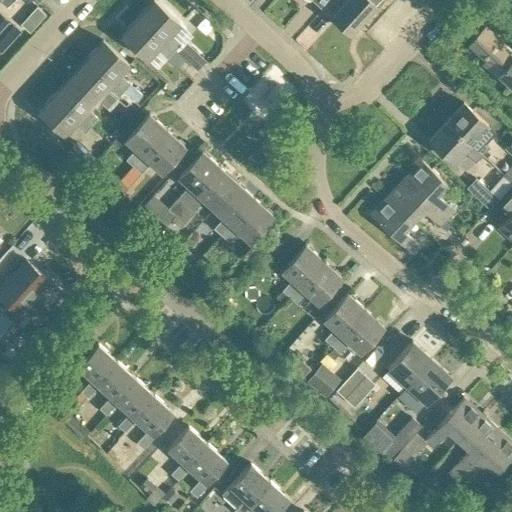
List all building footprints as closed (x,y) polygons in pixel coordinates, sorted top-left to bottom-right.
[(154,0),(151,0),(137,16),(172,48),(179,40),(171,33),(180,23),(154,0)] [(345,0),(331,16),(349,32),(375,4),(372,1),(372,0),(345,0)] [(35,6),(28,13),(37,22),(44,14),(35,6)] [(0,48),(0,49),(18,28),(0,11),(0,48)] [(137,16),(121,34),(148,59),(157,49),(165,56),(172,48),(137,16)] [(511,90),(511,51),(485,26),(482,30),(481,30),(468,44),(485,60),(482,63),(511,91),(511,90)] [(86,57),(123,91),(130,83),(119,74),(129,63),(102,39),(86,57)] [(184,40),(174,50),(195,70),(205,60),(185,41),(184,40)] [(116,98),(123,91),(86,57),(70,74),(97,98),(106,89),(116,98)] [(87,108),(97,98),(70,74),(54,92),(91,125),(98,118),(87,108)] [(130,83),(123,91),(129,96),(136,89),(130,83)] [(84,133),(91,125),(54,92),(38,109),(64,133),(74,123),(84,133)] [(486,124),(487,124),(463,102),(446,120),(482,154),(489,146),(485,143),(495,133),(486,124)] [(133,166),(167,129),(149,112),(124,139),(135,148),(125,159),(133,166)] [(475,161),(482,154),(446,120),(428,138),(452,161),(463,150),(475,161)] [(167,129),(133,166),(141,172),(150,162),(160,171),(184,145),(167,129)] [(511,136),(503,146),(511,154),(511,174),(509,179),(511,181),(511,136)] [(88,152),(75,141),(67,151),(86,168),(104,147),(97,141),(88,152)] [(178,176),(188,185),(166,209),(174,216),(186,202),(219,165),(202,149),(178,176)] [(404,177),(446,216),(454,209),(437,193),(447,183),(421,158),(404,177)] [(213,208),(237,181),(219,165),(171,219),(180,226),(194,210),(194,209),(203,199),(213,208)] [(439,224),(446,216),(404,177),(387,194),(413,219),(423,209),(439,224)] [(489,208),(498,198),(475,177),(466,187),(489,208)] [(221,234),(254,197),(237,181),(213,208),(223,217),(213,227),(221,234)] [(511,239),(511,190),(496,209),(505,218),(497,226),(511,239)] [(404,229),(413,219),(387,194),(370,213),(413,252),(420,245),(404,229)] [(254,197),(221,234),(229,241),(238,231),(248,240),(272,213),(254,197)] [(290,296),(323,259),(305,243),(281,269),(291,279),(282,289),(290,296)] [(193,256),(184,247),(175,256),(184,264),(193,256)] [(0,295),(18,312),(48,279),(25,258),(0,286),(0,295)] [(323,259),(290,296),(297,303),(306,292),(317,302),(341,275),(323,259)] [(289,295),(282,289),(275,297),(282,303),(289,295)] [(331,345),(365,308),(347,292),(323,318),(333,328),(324,338),(331,345)] [(299,305),(297,303),(291,297),(282,307),(290,315),(299,305)] [(365,308),(331,345),(339,352),(348,341),(359,351),(383,324),(365,308)] [(0,309),(0,332),(11,320),(0,309)] [(406,385),(431,357),(412,340),(387,367),(406,385)] [(95,382),(116,359),(97,342),(76,365),(91,378),(80,391),(87,397),(98,385),(95,382)] [(339,352),(333,347),(327,354),(332,359),(339,352)] [(431,357),(406,385),(425,402),(451,374),(431,357)] [(114,399),(135,376),(116,359),(95,382),(98,385),(110,395),(99,408),(106,414),(117,402),(114,399)] [(324,395),(339,377),(321,362),(306,380),(324,395)] [(353,405),(374,383),(365,375),(344,397),(353,405)] [(133,416),(154,393),(135,376),(114,399),(117,402),(129,412),(118,424),(124,431),(136,419),(133,416)] [(133,416),(136,419),(147,429),(136,441),(143,448),(155,435),(153,433),(173,410),(154,393),(133,416)] [(458,439),(482,413),(463,396),(424,439),(415,431),(396,452),(392,457),(405,468),(415,457),(413,456),(426,441),(432,446),(447,430),(458,439)] [(24,413),(31,405),(24,398),(17,406),(24,413)] [(453,465),(461,472),(500,429),(482,413),(458,439),(468,449),(453,465)] [(396,452),(415,431),(421,425),(411,415),(390,438),(391,439),(387,444),(396,452)] [(186,464),(207,441),(188,424),(167,447),(182,461),(171,473),(177,479),(188,467),(186,464)] [(511,439),(500,429),(461,472),(468,479),(484,463),(494,472),(511,452),(511,439)] [(186,464),(188,467),(200,478),(189,490),(196,496),(208,483),(206,481),(226,459),(207,441),(186,464)] [(248,501),(269,479),(251,461),(229,484),(244,498),(233,510),(235,511),(243,511),(251,504),(248,501)] [(248,501),(251,504),(259,511),(273,511),(288,496),(269,479),(248,501)] [(179,495),(169,486),(161,495),(170,504),(179,495)]
